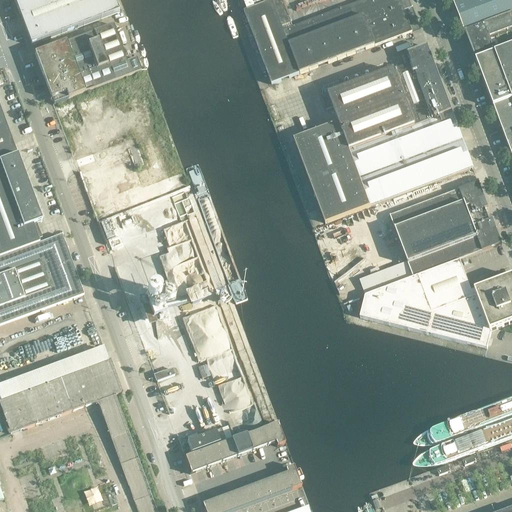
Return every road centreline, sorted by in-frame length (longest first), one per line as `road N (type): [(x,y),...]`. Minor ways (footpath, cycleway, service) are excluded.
road 1 (unclassified): [(185,511),(0,16)]
road 2 (unclassified): [(511,222),(428,0)]
road 3 (unknown): [(441,34),(310,81),(293,105),(299,122)]
road 4 (unknown): [(491,168),(372,220),(366,229),(381,263)]
road 5 (unknown): [(70,421),(99,420),(127,511)]
road 6 (unknown): [(70,421),(8,447),(22,502)]
